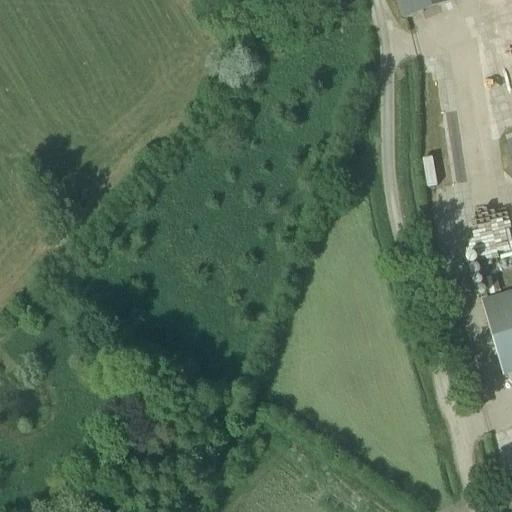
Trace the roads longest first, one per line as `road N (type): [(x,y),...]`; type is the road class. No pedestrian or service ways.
road 1 (unclassified): [(476,511),(399,244),(375,0)]
road 2 (track): [(388,155),(359,161),(245,428)]
road 3 (track): [(89,459),(142,466),(198,457),(232,446),(245,428)]
